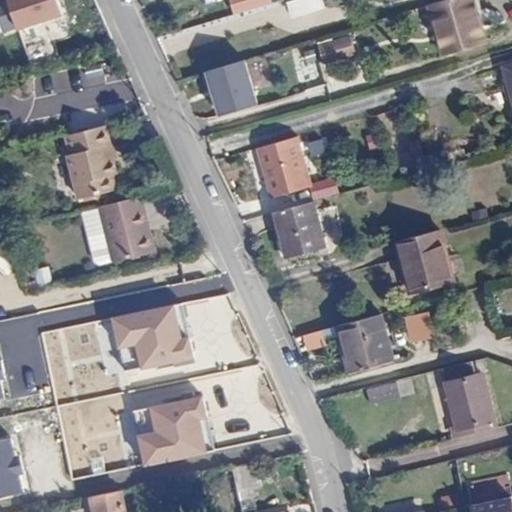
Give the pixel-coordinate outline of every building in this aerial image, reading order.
[(0,0),(0,32),(18,27),(9,0),(0,0)] [(61,0),(10,0),(20,27),(66,11),(61,0)] [(230,0),(234,13),(273,2),(272,0),(230,0)] [(323,0),(288,0),(287,1),(293,17),(326,6),(323,0)] [(474,0),(445,0),(429,5),(443,53),(443,54),(487,42),(474,0)] [(348,32),(317,41),(324,63),(355,54),(355,52),(364,50),(360,35),(349,37),(348,32)] [(246,56),(205,68),(219,114),(259,102),(246,56)] [(106,126),(64,137),(68,157),(65,158),(74,200),(111,191),(109,177),(114,176),(111,162),(107,149),(112,147),(106,126)] [(262,173),(255,174),(264,202),(305,191),(290,140),(256,151),(262,173)] [(107,149),(111,162),(115,160),(112,147),(107,149)] [(256,151),(250,152),(255,174),(262,173),(256,151)] [(334,181),(314,180),(314,196),(333,197),(334,181)] [(127,199),(96,207),(102,234),(83,239),(89,263),(93,266),(109,262),(109,263),(147,254),(137,212),(131,214),(127,199)] [(316,202),(274,214),(285,258),(327,246),(316,202)] [(441,229),(396,241),(401,260),(405,259),(413,291),(455,280),(441,229)] [(405,259),(401,260),(409,292),(413,291),(405,259)] [(40,286),(53,282),(49,265),(35,269),(40,286)] [(179,301),(114,316),(122,348),(140,344),(145,365),(197,354),(192,333),(186,334),(179,301)] [(410,340),(435,337),(431,311),(407,314),(410,340)] [(394,359),(382,315),(337,327),(341,343),(346,341),(354,371),(394,359)] [(303,333),(306,349),(327,346),(324,330),(303,333)] [(346,341),(341,343),(349,372),(354,371),(346,341)] [(472,360),(441,369),(459,435),(497,426),(483,373),(476,375),(472,360)] [(395,380),(367,388),(371,403),(400,395),(395,380)] [(208,413),(204,390),(150,401),(154,425),(136,429),(144,467),(209,454),(201,415),(208,413)] [(15,455),(11,439),(0,441),(0,495),(26,489),(22,473),(26,470),(22,453),(15,455)] [(254,485),(250,465),(230,468),(235,489),(254,485)] [(508,498),(506,477),(467,481),(470,502),(508,498)] [(154,507),(149,485),(134,489),(137,510),(154,507)] [(126,511),(122,491),(93,497),(96,511),(126,511)] [(96,511),(93,497),(82,499),(84,511),(96,511)] [(511,511),(511,497),(472,506),(473,511),(511,511)]
